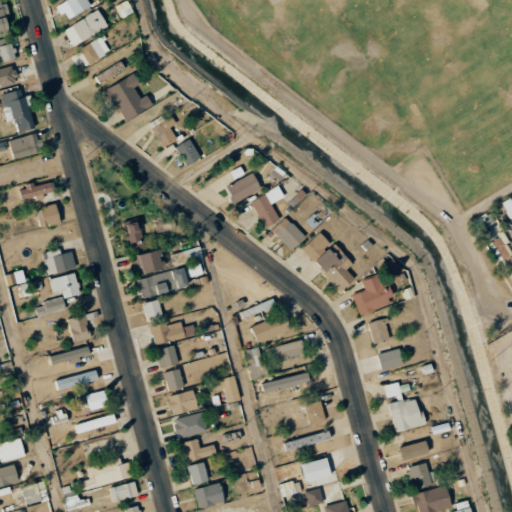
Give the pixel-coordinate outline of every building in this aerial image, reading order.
[(73,14),(90,7),(86,0),(64,0),(54,5),(59,14),(71,9),(73,14)] [(0,31),(8,30),(5,16),(8,15),(5,2),(0,3),(0,31)] [(72,47),(107,26),(97,9),(63,30),(72,47)] [(69,55),(77,69),(109,50),(101,36),(69,55)] [(0,61),(14,58),(9,38),(0,39),(0,61)] [(0,68),(0,85),(15,83),(12,66),(0,68)] [(139,84),(134,74),(106,88),(122,121),(152,106),(146,95),(139,98),(134,87),(139,84)] [(0,94),(0,99),(6,122),(14,120),(17,132),(33,128),(22,88),(0,94)] [(161,147),(176,139),(169,127),(176,124),(171,116),(164,120),(161,116),(148,123),(161,147)] [(8,141),(13,160),(42,151),(36,132),(8,141)] [(185,165),(200,159),(190,139),(176,145),(185,165)] [(233,202),(260,190),(253,173),(225,186),(233,202)] [(37,195),(38,197),(55,192),(52,180),(19,188),(22,199),(37,195)] [(250,200),(264,227),(279,219),(271,204),(283,197),(278,186),(250,200)] [(510,219),(511,217),(511,201),(510,197),(501,202),(510,219)] [(60,223),(56,204),(36,208),(39,226),(60,223)] [(480,240),(500,231),(490,211),(470,221),(480,240)] [(290,250),(304,237),(286,217),(272,230),(290,250)] [(128,248),(132,247),(134,255),(146,251),(137,220),(121,224),(128,248)] [(312,260),(329,242),(319,231),(301,249),(312,260)] [(511,251),(503,233),(490,240),(508,278),(511,276),(511,251)] [(313,262),(340,291),(354,278),(346,269),(352,263),(334,243),(313,262)] [(202,259),(198,246),(170,254),(174,267),(202,259)] [(47,275),(75,267),(70,251),(61,253),(59,248),(41,253),(47,275)] [(130,256),(135,275),(164,268),(159,249),(130,256)] [(188,278),(203,274),(199,262),(184,266),(188,278)] [(189,287),(184,268),(136,278),(140,298),(189,287)] [(61,290),(63,298),(79,294),(74,273),(49,279),(52,292),(61,290)] [(359,314),(394,300),(388,284),(381,287),(376,274),(360,280),(364,290),(351,294),(359,314)] [(44,305),(35,307),(36,316),(65,310),(62,297),(43,301),(44,305)] [(141,304),(147,322),(163,317),(157,299),(141,304)] [(289,331),(285,314),(250,324),(255,341),(289,331)] [(68,318),(72,341),(89,338),(85,315),(68,318)] [(389,339),(384,318),(367,323),(373,344),(389,339)] [(154,344),(194,335),(192,325),(182,327),(180,320),(150,327),(154,344)] [(270,363),(304,353),(300,339),(266,349),(270,363)] [(89,356),(87,346),(49,355),(51,365),(89,356)] [(155,349),(158,368),(177,364),(174,346),(155,349)] [(264,376),(257,347),(242,351),(249,380),(264,376)] [(402,364),(398,348),(376,354),(381,370),(402,364)] [(183,386),(177,368),(162,373),(168,391),(183,386)] [(55,378),(57,387),(97,382),(96,372),(55,378)] [(260,383),(262,392),(309,382),(307,373),(260,383)] [(226,403),(239,399),(233,375),(210,381),(212,392),(222,389),(226,403)] [(388,403),(395,432),(424,425),(417,398),(402,401),(397,382),(383,385),(386,398),(395,396),(396,401),(388,403)] [(86,394),(90,410),(107,405),(103,389),(86,394)] [(170,414),(196,409),(193,390),(167,395),(170,414)] [(309,424),(325,420),(320,400),(304,404),(309,424)] [(173,419),(178,438),(205,431),(200,412),(173,419)] [(74,424),(77,433),(115,422),(113,413),(74,424)] [(0,462),(0,463),(24,456),(19,437),(0,442),(0,462)] [(183,461),(215,454),(213,444),(198,447),(196,439),(179,443),(183,461)] [(398,447),(401,460),(428,453),(425,440),(398,447)] [(308,487),(331,481),(325,457),(302,463),(308,487)] [(132,477),(128,461),(121,463),(119,458),(85,467),(88,479),(82,481),(84,489),(132,477)] [(207,480),(202,461),(186,466),(191,485),(207,480)] [(431,484),(426,463),(405,467),(410,489),(431,484)] [(0,468),(0,486),(17,484),(14,466),(0,468)] [(278,484),(282,497),(296,493),(292,480),(278,484)] [(47,500),(44,481),(21,485),(24,504),(47,500)] [(111,502),(137,495),(134,481),(108,488),(111,502)] [(198,508),(223,501),(218,482),(193,489),(198,508)] [(433,511),(451,507),(445,485),(410,495),(413,505),(417,504),(418,511),(433,511)] [(308,506),(322,502),(319,488),(304,491),(308,506)] [(350,511),(348,500),(323,506),(324,511),(350,511)]
